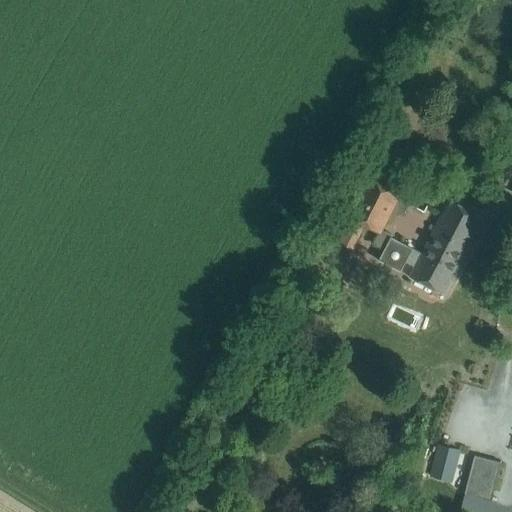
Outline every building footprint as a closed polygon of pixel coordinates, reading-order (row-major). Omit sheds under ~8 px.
[(401,194),(368,177),(348,216),(366,226),(380,233),(401,194)] [(511,200),(511,190),(503,186),(491,208),(509,218),(511,211),(511,207),(509,206),(511,200)] [(483,218),(450,200),(434,231),(467,249),(483,218)] [(348,216),(343,213),(328,242),(352,255),(366,226),(348,216)] [(467,249),(434,231),(422,254),(390,237),(378,261),(401,272),(406,261),(416,266),(410,276),(444,294),(467,249)] [(459,451),(439,446),(432,475),(451,480),(459,451)] [(501,462),(474,455),(464,494),(491,501),(501,462)]
